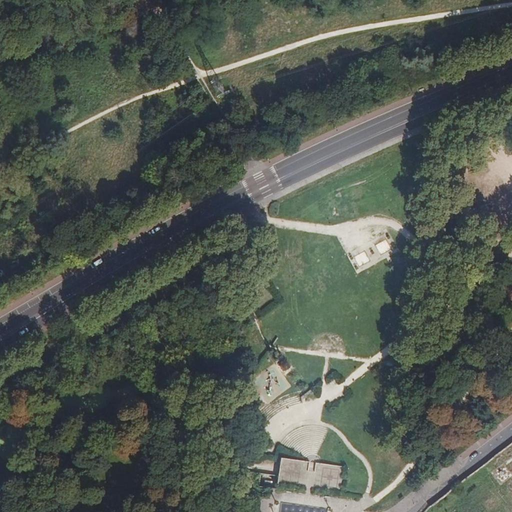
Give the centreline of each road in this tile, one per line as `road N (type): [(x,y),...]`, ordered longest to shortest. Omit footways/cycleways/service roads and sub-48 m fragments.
road 1 (secondary): [(100,278),(389,129)]
road 2 (secondary): [(511,67),(389,129)]
road 3 (secondary): [(389,129),(511,87)]
road 4 (residential): [(511,435),(416,511)]
road 5 (secondary): [(0,347),(100,278)]
